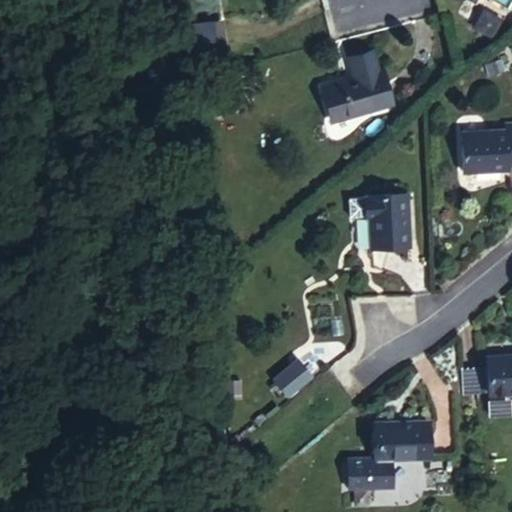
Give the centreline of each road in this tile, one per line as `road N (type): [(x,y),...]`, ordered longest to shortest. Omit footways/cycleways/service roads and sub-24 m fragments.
road 1 (track): [(108,511),(113,121)]
road 2 (residential): [(362,378),(511,255)]
